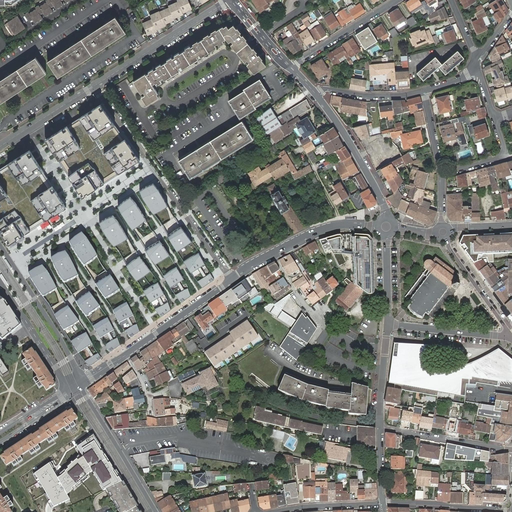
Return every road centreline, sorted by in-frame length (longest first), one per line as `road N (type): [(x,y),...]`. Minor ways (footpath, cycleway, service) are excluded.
road 1 (residential): [(229,280),(98,82)]
road 2 (tertiary): [(378,224),(317,231),(229,280)]
road 3 (secondary): [(80,384),(0,244)]
road 4 (unknown): [(24,252),(151,163)]
road 5 (residential): [(228,0),(98,82)]
road 6 (tertiary): [(313,88),(387,218)]
road 7 (secondary): [(156,511),(80,384)]
road 8 (residential): [(380,427),(511,449)]
road 9 (tertiary): [(229,280),(126,356)]
road 10 (residential): [(386,324),(511,336)]
road 11 (residential): [(398,0),(291,65)]
